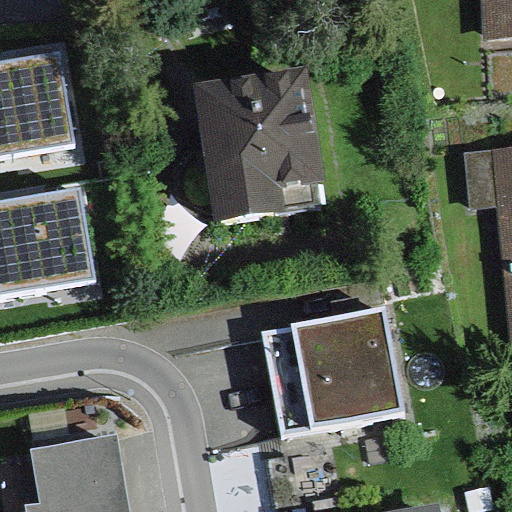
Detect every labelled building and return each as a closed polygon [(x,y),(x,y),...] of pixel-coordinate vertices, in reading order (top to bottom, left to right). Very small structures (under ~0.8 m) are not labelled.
[(511,0),(485,0),(487,37),(511,36),(511,0)] [(59,52),(0,61),(0,155),(74,143),(59,52)] [(296,90),(194,106),(213,232),(272,223),(268,197),(311,191),(296,90)] [(493,209),(503,342),(511,341),(511,157),(462,161),(466,211),(493,209)] [(82,187),(0,201),(0,294),(98,278),(82,187)] [(382,320),(266,342),(285,442),(401,420),(382,320)] [(125,511),(117,453),(32,465),(39,511),(125,511)]
